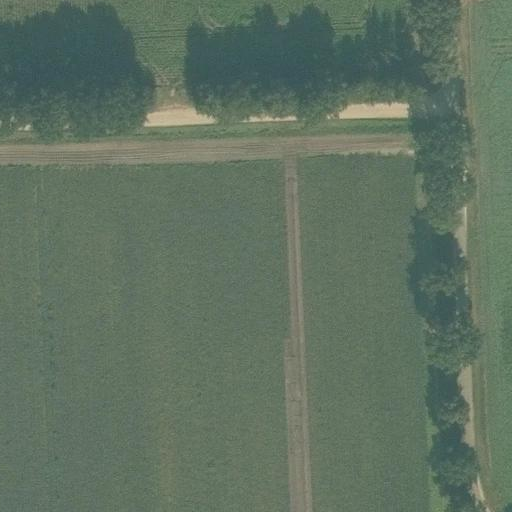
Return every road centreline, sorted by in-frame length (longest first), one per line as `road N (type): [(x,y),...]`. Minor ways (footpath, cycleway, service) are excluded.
road 1 (unclassified): [(478,511),(450,0)]
road 2 (track): [(0,124),(455,109)]
